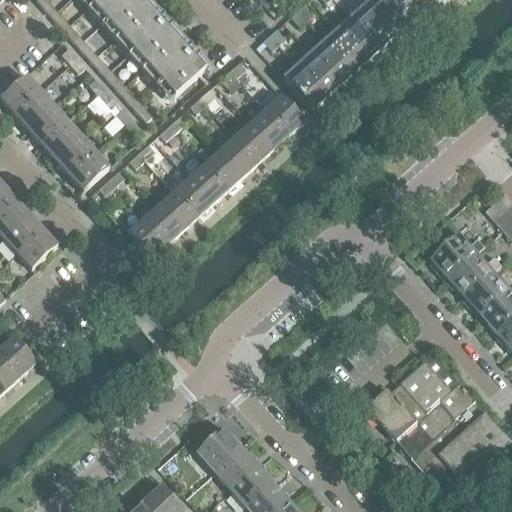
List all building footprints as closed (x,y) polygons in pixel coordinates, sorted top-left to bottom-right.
[(35,5),(40,11),(46,5),(41,0),(35,5)] [(80,0),(173,103),(203,76),(134,0),(80,0)] [(253,0),(260,8),(269,0),(253,0)] [(269,0),(260,8),(265,13),(274,5),(269,0)] [(376,0),(374,0),(362,11),(391,44),(405,32),(376,0)] [(400,0),(376,0),(405,32),(418,20),(400,0)] [(400,0),(418,20),(432,8),(424,0),(400,0)] [(40,11),(44,16),(50,10),(46,5),(40,11)] [(44,16),(49,21),(55,15),(50,10),(44,16)] [(303,10),(296,17),(305,26),(312,20),(303,10)] [(362,11),(348,23),(378,56),(391,44),(362,11)] [(49,21),(53,26),(59,20),(55,15),(49,21)] [(305,26),(296,17),(290,22),(299,32),(305,26)] [(53,26),(58,31),(64,25),(59,20),(53,26)] [(348,23),(335,35),(365,68),(378,56),(348,23)] [(58,31),(62,36),(69,31),(64,25),(58,31)] [(62,36),(67,41),(73,36),(69,31),(62,36)] [(335,35),(323,46),(352,79),(365,68),(335,35)] [(67,41),(72,46),(78,41),(73,36),(67,41)] [(275,36),(269,41),(277,51),(283,46),(275,36)] [(72,46),(76,51),(82,46),(78,41),(72,46)] [(277,51),(269,41),(262,47),(270,57),(277,51)] [(76,51),(81,56),(87,51),(82,46),(76,51)] [(323,46),(308,59),(338,92),(352,79),(323,46)] [(81,56),(85,61),(91,56),(87,51),(81,56)] [(62,60),(71,70),(77,64),(68,54),(62,60)] [(85,61),(90,67),(96,61),(91,56),(85,61)] [(308,59),(295,71),(325,104),(338,92),(308,59)] [(90,67),(94,72),(100,66),(96,61),(90,67)] [(77,64),(71,70),(79,79),(85,73),(77,64)] [(94,72),(99,77),(105,71),(100,66),(94,72)] [(238,68),(229,76),(236,84),(245,76),(238,68)] [(99,77),(104,82),(110,76),(105,71),(99,77)] [(325,104),(295,71),(281,83),(311,116),(325,104)] [(104,82),(108,87),(114,81),(110,76),(104,82)] [(236,84),(229,76),(220,85),(227,92),(236,84)] [(0,103),(15,120),(40,97),(25,81),(0,103)] [(108,87),(113,92),(119,86),(114,81),(108,87)] [(88,90),(98,100),(105,94),(95,84),(88,90)] [(113,92),(117,97),(123,92),(119,86),(113,92)] [(117,97),(122,102),(128,97),(123,92),(117,97)] [(105,94),(98,100),(106,109),(113,103),(105,94)] [(209,95),(199,104),(205,111),(215,102),(209,95)] [(15,120),(29,136),(54,113),(40,97),(15,120)] [(122,102),(126,107),(133,102),(128,97),(122,102)] [(126,107),(131,112),(137,107),(133,102),(126,107)] [(280,102),(265,115),(288,141),(303,127),(280,102)] [(205,111),(199,104),(190,112),(196,119),(205,111)] [(131,112),(136,117),(142,112),(137,107),(131,112)] [(116,121),(125,131),(132,125),(117,108),(109,116),(115,122),(116,121)] [(136,117),(140,123),(146,117),(142,112),(136,117)] [(29,136),(42,151),(68,128),(54,113),(29,136)] [(265,115),(249,130),(272,155),(288,141),(265,115)] [(146,117),(140,123),(145,128),(151,122),(146,117)] [(179,122),(169,131),(175,138),(185,129),(179,122)] [(132,125),(125,131),(133,140),(140,133),(132,125)] [(42,151),(56,166),(81,143),(68,128),(42,151)] [(249,130),(234,143),(258,169),(272,155),(249,130)] [(175,138),(169,131),(159,140),(166,146),(175,138)] [(56,166),(69,181),(95,158),(81,143),(56,166)] [(234,143),(220,157),(243,182),(258,169),(234,143)] [(148,150),(138,159),(144,166),(154,156),(148,150)] [(220,157),(204,170),(228,196),(243,182),(220,157)] [(95,158),(69,181),(83,197),(109,174),(95,158)] [(144,166),(138,159),(129,167),(135,174),(144,166)] [(204,170),(189,184),(212,210),(228,196),(204,170)] [(117,178),(108,186),(114,193),(124,185),(117,178)] [(189,184),(174,198),(197,224),(212,210),(189,184)] [(114,193),(108,186),(98,195),(105,202),(114,193)] [(0,193),(0,221),(16,207),(2,191),(0,193)] [(174,198),(159,211),(182,237),(197,224),(174,198)] [(486,216),(494,225),(511,209),(511,205),(506,198),(486,216)] [(0,221),(0,241),(3,245),(29,222),(16,207),(0,221)] [(511,209),(494,225),(502,234),(511,224),(511,209)] [(159,211),(144,225),(167,251),(182,237),(159,211)] [(3,245),(17,261),(43,237),(29,222),(3,245)] [(511,224),(502,234),(510,243),(511,240),(511,224)] [(167,251),(144,225),(128,240),(151,265),(167,251)] [(43,237),(17,261),(31,276),(57,253),(43,237)] [(431,265),(448,284),(477,258),(478,259),(486,252),(479,244),(471,251),(460,239),(431,265)] [(448,284),(465,303),(494,277),(495,277),(503,270),(495,262),(487,269),(478,259),(477,258),(448,284)] [(465,303),(481,321),(511,295),(495,277),(494,277),(465,303)] [(481,321),(498,340),(511,327),(511,296),(511,295),(481,321)] [(511,327),(498,340),(511,355),(511,327)] [(12,344),(0,354),(0,361),(20,384),(35,370),(12,344)] [(368,413),(398,446),(411,460),(425,476),(431,471),(454,496),(465,486),(470,492),(511,453),(511,447),(486,419),(485,420),(474,408),(475,406),(433,360),(412,378),(407,372),(397,381),(402,387),(390,398),(388,395),(368,413)] [(0,361),(0,393),(4,398),(20,384),(0,361)] [(198,457),(216,477),(243,453),(226,433),(198,457)] [(216,477),(233,496),(260,471),(243,453),(216,477)] [(233,496),(247,511),(250,511),(276,489),(260,471),(233,496)] [(250,511),(288,511),(293,508),(276,489),(250,511)] [(183,511),(164,490),(146,506),(151,511),(183,511)]
